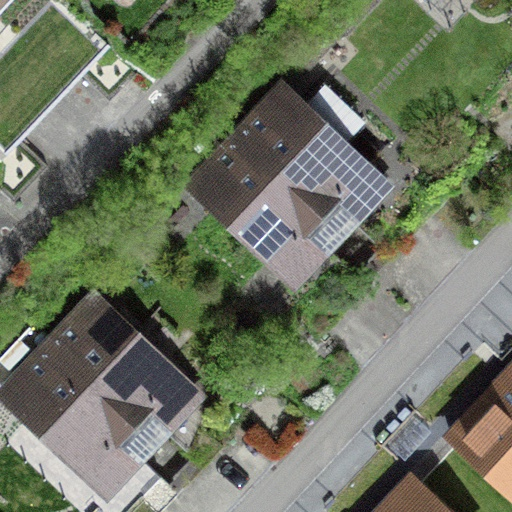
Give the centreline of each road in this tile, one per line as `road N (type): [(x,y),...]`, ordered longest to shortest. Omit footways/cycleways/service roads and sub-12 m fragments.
road 1 (residential): [(511,242),(258,511)]
road 2 (residential): [(257,0),(0,258)]
